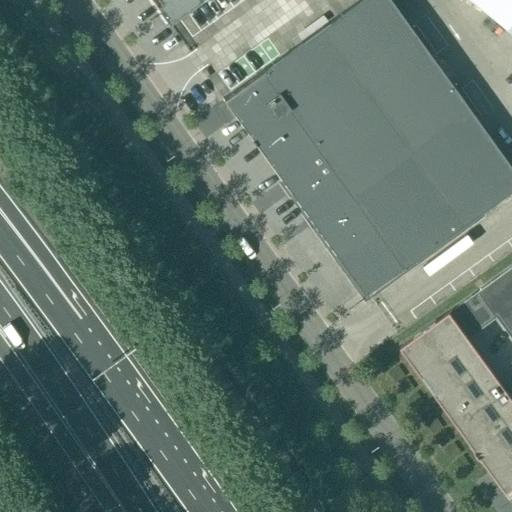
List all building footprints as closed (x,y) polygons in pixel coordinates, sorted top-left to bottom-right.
[(151,0),(168,23),(200,0),(151,0)] [(511,188),(511,168),(390,0),(360,0),(223,99),(227,105),(223,107),(230,117),(234,115),(308,217),(301,222),(308,232),(315,227),(364,295),(511,188)] [(511,0),(470,0),(511,32),(511,0)] [(511,266),(402,347),(500,483),(511,474),(511,266)] [(274,369),(279,365),(275,360),(270,364),(274,369)]
